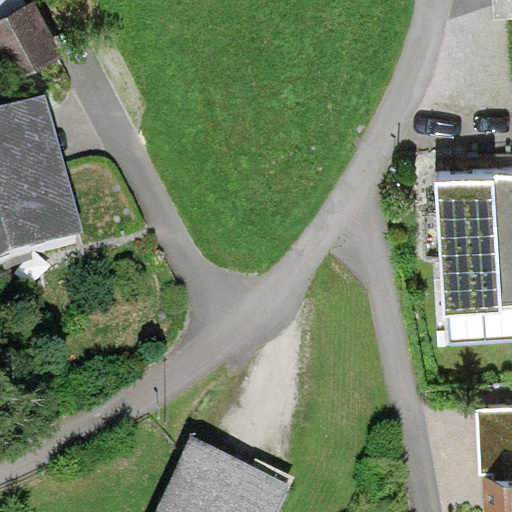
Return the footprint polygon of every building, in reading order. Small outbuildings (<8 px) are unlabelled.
[(511,0),(494,0),(494,11),(511,11),(511,0)] [(52,2),(12,23),(40,74),(79,54),(52,2)] [(65,115),(0,134),(0,276),(104,246),(65,115)] [(511,158),(428,163),(434,303),(511,299),(511,158)] [(511,511),(511,397),(481,399),(485,511),(511,511)] [(274,511),(280,500),(181,456),(155,511),(274,511)]
